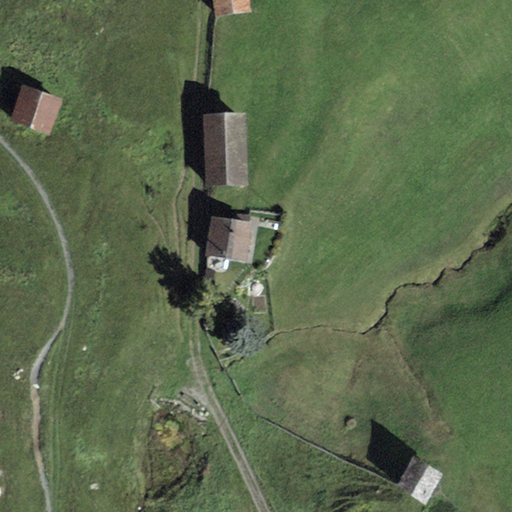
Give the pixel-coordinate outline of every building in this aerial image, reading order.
[(253,12),(251,0),(215,0),(218,16),(253,12)] [(63,100),(23,85),(8,121),(49,137),(63,100)] [(249,114),(205,115),(206,184),(251,183),(249,114)] [(257,225),(213,218),(207,258),(251,265),(257,225)] [(444,474),(415,455),(396,486),(424,504),(444,474)]
